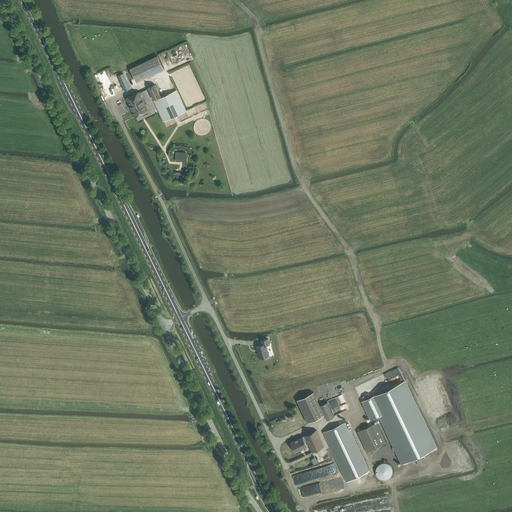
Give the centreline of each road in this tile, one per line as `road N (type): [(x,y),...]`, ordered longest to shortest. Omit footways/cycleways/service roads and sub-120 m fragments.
road 1 (track): [(274,444),(356,410),(348,386),(389,368),(348,250),(295,169),(253,18),(235,0)]
road 2 (unclassified): [(160,328),(3,0)]
road 3 (primary): [(179,318),(23,0)]
road 4 (unclassified): [(300,499),(207,305)]
road 5 (primary): [(273,511),(179,318)]
road 6 (unclassified): [(262,511),(222,453),(160,328)]
road 7 (track): [(354,271),(207,305)]
road 8 (unclassified): [(207,305),(158,195)]
